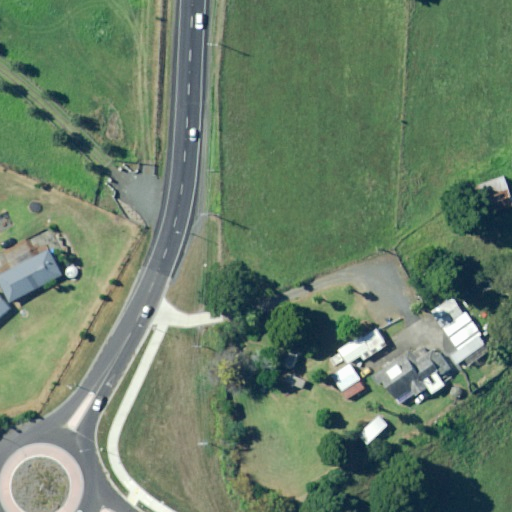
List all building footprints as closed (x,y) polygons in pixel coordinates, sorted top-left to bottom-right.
[(505,176),(478,185),(488,215),(511,206),(511,192),(511,193),(505,176)] [(64,278),(61,273),(49,251),(0,277),(0,284),(11,306),(64,278)] [(427,277),(435,290),(441,286),(434,273),(427,277)] [(0,320),(11,311),(0,298),(0,320)] [(440,322),(444,327),(447,325),(455,336),(461,332),(465,339),(466,338),(466,339),(472,336),(468,328),(472,325),(454,298),(428,315),(434,326),(440,322)] [(387,342),(380,331),(378,328),(364,337),(363,336),(341,350),(350,364),(364,355),(365,357),(368,355),(367,353),(372,349),(373,351),(387,342)] [(458,365),(466,359),(469,363),(477,358),(474,354),(486,346),(481,337),(453,357),(458,365)] [(452,369),(441,353),(439,354),(435,349),(427,355),(419,361),(416,356),(412,350),(397,361),(389,366),(374,376),(379,385),(386,380),(403,404),(418,394),(420,396),(431,388),(426,381),(441,370),(444,374),(452,369)] [(362,379),(352,366),(351,363),(333,376),(344,391),(362,379)] [(362,381),(345,393),(349,399),(366,388),(362,381)] [(391,427),(382,417),(361,436),(369,445),(391,427)]
